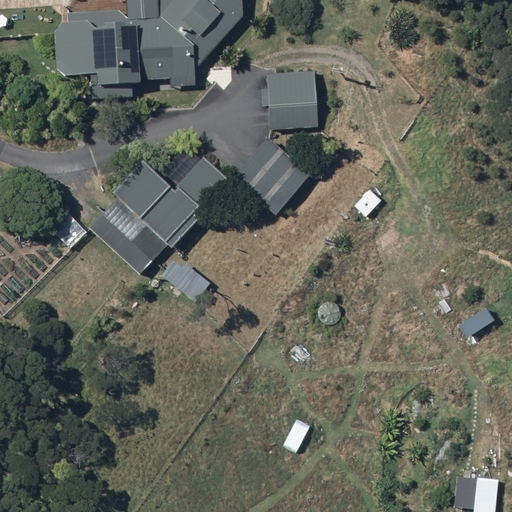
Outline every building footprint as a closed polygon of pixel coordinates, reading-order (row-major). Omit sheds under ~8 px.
[(166,80),(166,88),(190,86),(190,71),(238,18),(237,0),(156,0),(153,4),(152,0),(122,0),(123,19),(114,11),(64,14),(64,23),(58,22),(50,32),(52,67),(61,76),(91,75),(91,87),(135,84),(134,81),(166,80)] [(263,74),(266,131),(314,127),(310,72),(263,74)] [(229,180),(271,217),(306,175),(264,140),(229,180)] [(98,216),(148,262),(163,247),(166,250),(194,220),(188,215),(196,207),(197,208),(222,181),(198,159),(170,188),(173,191),(170,193),(138,162),(107,195),(113,201),(98,216)] [(358,204),(369,212),(378,199),(367,191),(358,204)] [(67,250),(85,234),(63,210),(46,226),(67,250)]
